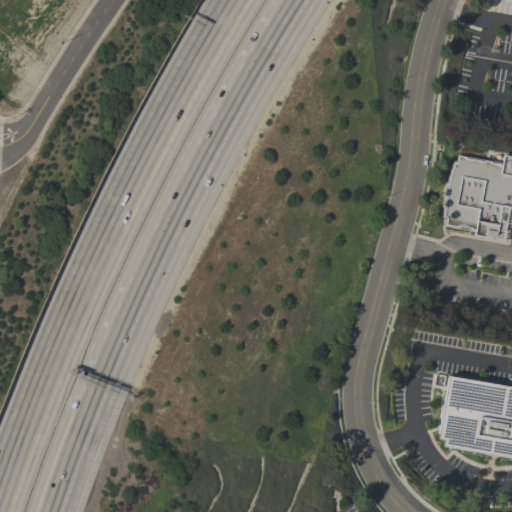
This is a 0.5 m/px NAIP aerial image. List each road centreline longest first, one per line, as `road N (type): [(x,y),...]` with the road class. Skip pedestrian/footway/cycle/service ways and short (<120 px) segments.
road 1 (motorway): [(50,511),(155,249),(297,0)]
road 2 (tertiary): [(439,0),(421,64),(409,163),(355,375),(358,439),(406,511)]
road 3 (motorway): [(130,198),(33,417),(1,511)]
road 4 (motorway): [(238,0),(130,198)]
road 5 (residential): [(113,0),(24,135),(0,154)]
